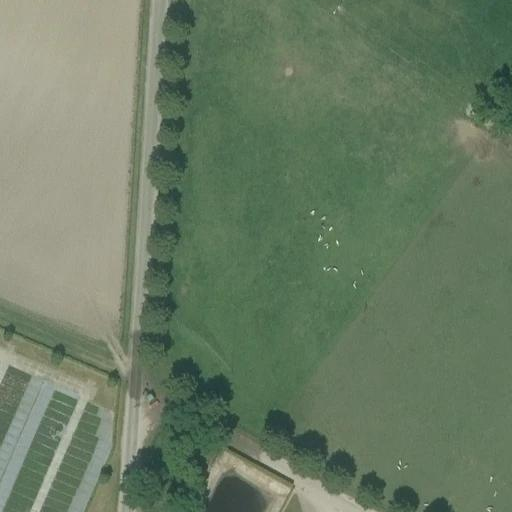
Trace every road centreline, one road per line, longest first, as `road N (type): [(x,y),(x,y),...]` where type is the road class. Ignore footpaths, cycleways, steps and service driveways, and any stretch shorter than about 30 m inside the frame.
road 1 (unclassified): [(136,390),(163,0)]
road 2 (unclassified): [(373,511),(136,390)]
road 3 (track): [(136,390),(0,325)]
road 4 (unclassified): [(125,511),(136,390)]
